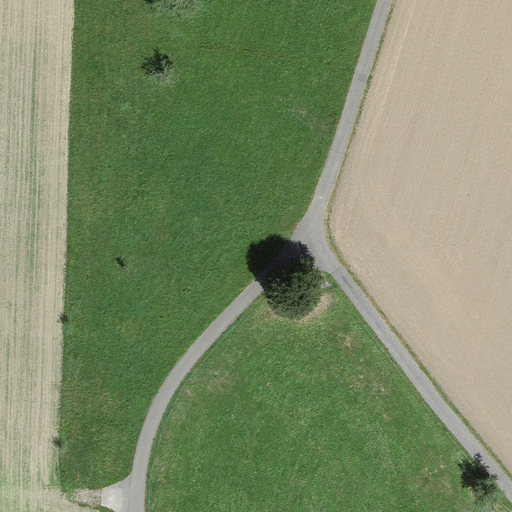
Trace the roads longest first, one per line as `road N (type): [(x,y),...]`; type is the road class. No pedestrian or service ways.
road 1 (track): [(310,239),(282,260),(167,391),(144,448),(137,508)]
road 2 (track): [(310,239),(511,499)]
road 3 (track): [(385,0),(310,239)]
